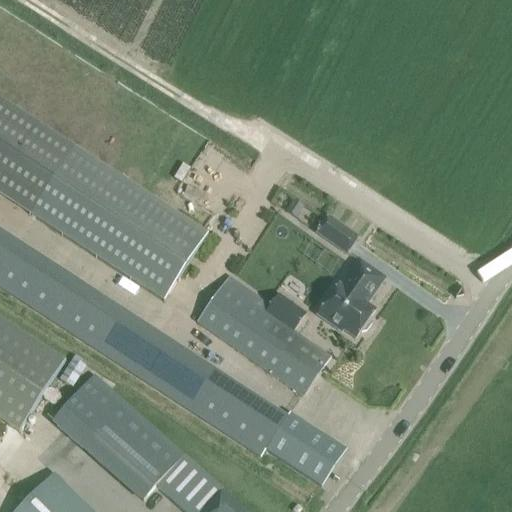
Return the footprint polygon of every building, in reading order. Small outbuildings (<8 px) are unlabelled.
[(0,100),(0,196),(165,304),(208,236),(0,100)] [(294,179),(275,204),(312,233),(332,208),(294,179)] [(347,256),(347,255),(358,240),(329,219),(317,235),(347,256)] [(321,489),(339,463),(345,454),(346,452),(290,416),(287,419),(0,232),(0,289),(261,460),(266,453),(321,489)] [(359,262),(359,263),(341,288),(339,287),(328,303),(333,306),(323,318),(319,316),(318,317),(341,334),(343,332),(356,340),(360,334),(361,334),(366,333),(372,325),(371,320),(370,320),(375,313),(364,305),(369,298),(371,300),(385,280),(359,262)] [(198,325),(303,398),(330,359),(239,295),(244,289),(230,279),(198,325)] [(66,363),(0,320),(0,420),(20,434),(44,397),(45,402),(53,407),(58,406),(61,401),(60,397),(52,392),(47,393),(66,363)] [(181,511),(245,511),(242,509),(94,378),(53,423),(144,503),(157,488),(168,498),(167,499),(181,511)] [(89,511),(54,476),(19,511),(89,511)]
